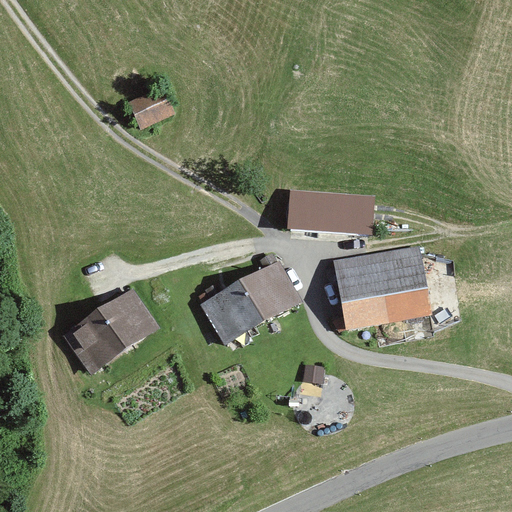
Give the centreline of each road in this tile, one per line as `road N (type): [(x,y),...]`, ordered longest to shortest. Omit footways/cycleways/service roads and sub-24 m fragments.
road 1 (track): [(3,0),(115,128),(298,251),(317,319),(337,345),(376,361),(511,385)]
road 2 (tertiary): [(511,427),(367,475),(287,511)]
